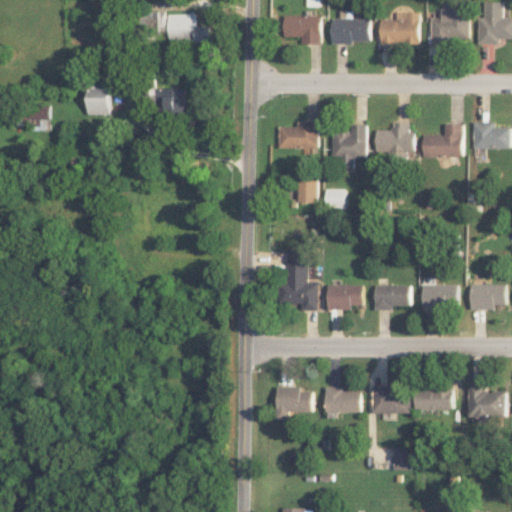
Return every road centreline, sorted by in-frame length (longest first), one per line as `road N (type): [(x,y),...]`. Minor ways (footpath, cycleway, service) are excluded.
road 1 (tertiary): [(244,511),(253,0)]
road 2 (residential): [(511,346),(247,346)]
road 3 (residential): [(251,82),(511,82)]
